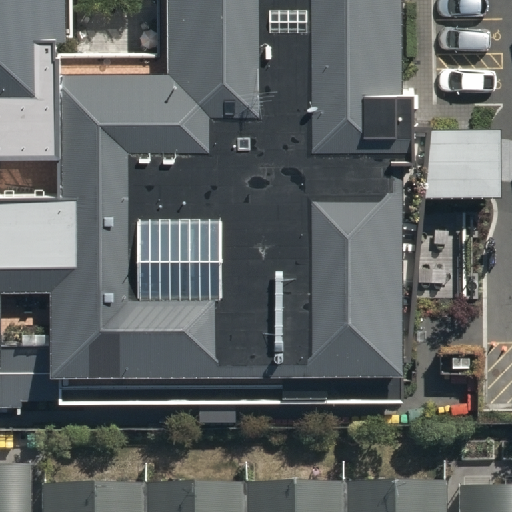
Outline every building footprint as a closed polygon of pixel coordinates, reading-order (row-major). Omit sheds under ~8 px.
[(0,0),(0,358),(0,279),(48,278),(48,364),(399,365),(399,355),(407,355),(418,188),(494,187),(494,122),(423,122),(420,146),(408,147),(408,85),(397,76),(395,0),(165,0),(166,44),(55,50),(54,0),(0,0)] [(510,274),(429,273),(429,398),(511,397),(511,257),(510,258),(510,274)] [(31,511),(32,463),(0,463),(0,511),(31,511)] [(446,511),(446,479),(44,482),(44,511),(446,511)] [(511,511),(511,485),(460,486),(459,511),(511,511)]
